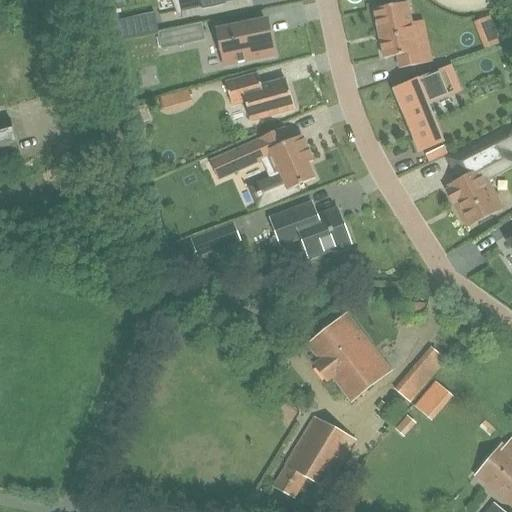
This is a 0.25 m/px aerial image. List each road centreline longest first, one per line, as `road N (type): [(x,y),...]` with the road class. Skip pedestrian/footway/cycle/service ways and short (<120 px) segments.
road 1 (residential): [(67,511),(149,291),(80,0)]
road 2 (residential): [(511,324),(454,280),(375,156),(347,90),(325,0)]
